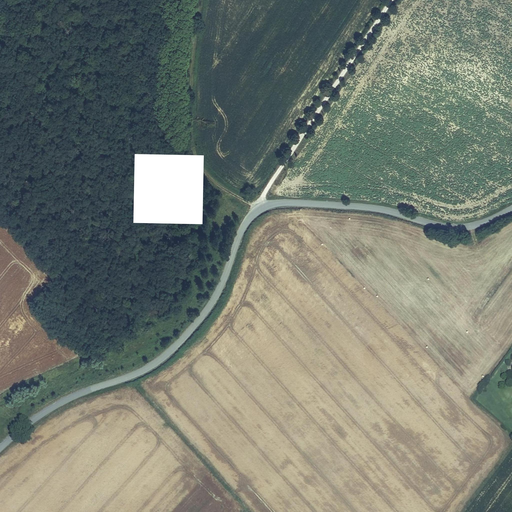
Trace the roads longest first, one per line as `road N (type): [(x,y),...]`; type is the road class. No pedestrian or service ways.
road 1 (tertiary): [(511,208),(445,228),(376,209),(268,205),(248,220),(215,295),(178,341),(130,375),(47,410),(0,447)]
road 2 (track): [(261,209),(264,192),(388,0)]
road 3 (track): [(248,220),(193,148),(193,0)]
